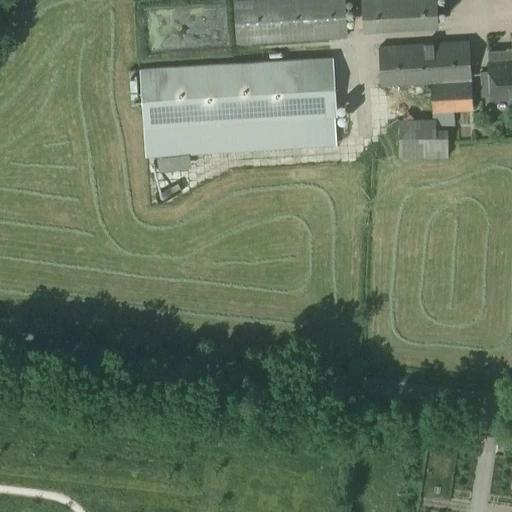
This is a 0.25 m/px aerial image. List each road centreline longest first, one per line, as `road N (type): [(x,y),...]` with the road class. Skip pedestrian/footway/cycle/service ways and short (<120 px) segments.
road 1 (unclassified): [(511,401),(0,340)]
road 2 (unknown): [(511,20),(371,37),(357,49),(354,70),(357,148)]
